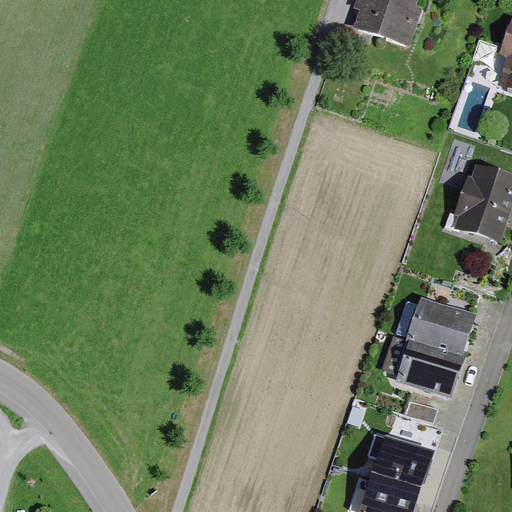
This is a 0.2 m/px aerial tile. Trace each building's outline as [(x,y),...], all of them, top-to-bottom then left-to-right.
[(415,0),(361,0),(359,7),(366,10),(360,28),(407,44),(418,14),(412,12),(415,0)] [(511,215),(511,183),(479,173),(459,230),(502,244),(511,215)] [(424,309),(411,345),(460,362),(472,325),(424,309)] [(385,370),(400,372),(405,336),(390,334),(385,370)] [(411,345),(399,381),(448,398),(460,362),(411,345)] [(390,448),(379,481),(421,496),(432,462),(390,448)] [(379,481),(368,511),(415,511),(421,496),(379,481)]
